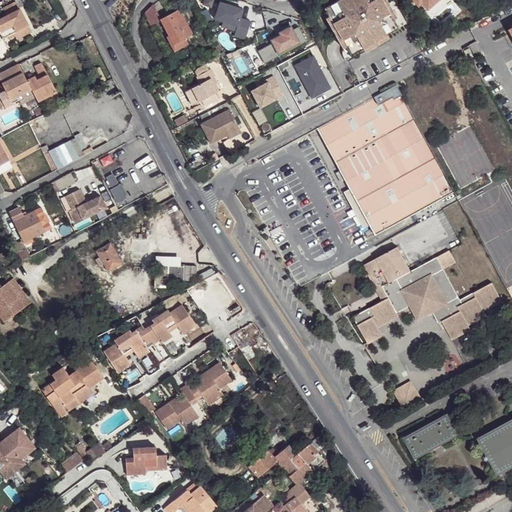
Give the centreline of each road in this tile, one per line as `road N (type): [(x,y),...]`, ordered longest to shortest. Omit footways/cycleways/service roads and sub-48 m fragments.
road 1 (primary): [(151,118),(182,183),(393,511)]
road 2 (unclassified): [(0,201),(151,118)]
